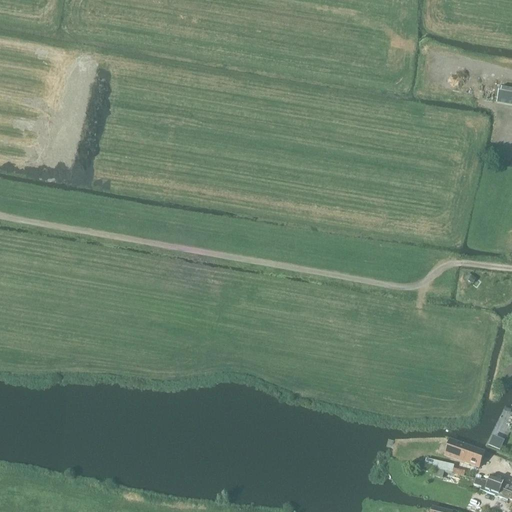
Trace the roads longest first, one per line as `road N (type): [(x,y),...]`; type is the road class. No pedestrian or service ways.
road 1 (track): [(426,281),(406,288),(0,214)]
road 2 (track): [(511,269),(449,265),(426,281),(417,318)]
